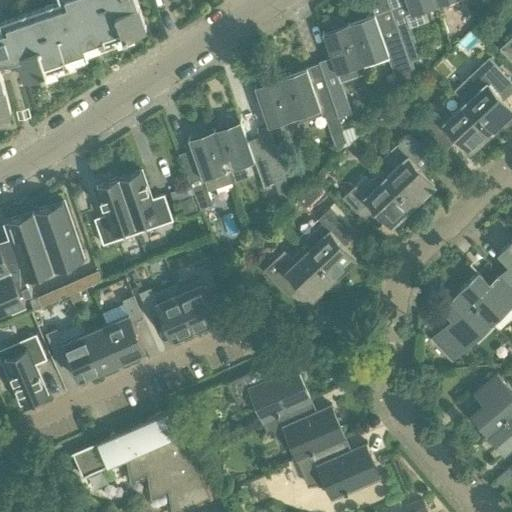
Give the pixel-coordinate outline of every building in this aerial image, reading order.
[(0,113),(11,111),(0,71),(20,66),(24,77),(88,56),(85,48),(146,27),(137,0),(66,0),(68,4),(6,25),(7,28),(0,29),(0,113)] [(407,0),(408,1),(391,7),(395,19),(415,74),(416,74),(411,59),(421,56),(410,26),(429,19),(425,8),(437,3),(435,0),(407,0)] [(350,21),(365,65),(389,57),(399,87),(417,80),(415,74),(395,19),(391,7),(375,13),(350,21)] [(324,30),(333,57),(320,62),(339,118),(352,113),(341,82),(367,73),(365,65),(350,21),(324,30)] [(507,56),(511,61),(511,36),(499,48),(507,56)] [(320,62),(307,66),(281,75),(295,115),(320,106),(321,112),(324,111),(337,150),(348,145),(339,118),(320,62)] [(255,84),(269,124),(278,120),(284,136),(300,130),(295,115),(281,75),(255,84)] [(511,110),(511,109),(501,98),(486,82),(466,102),(492,130),(511,110)] [(444,122),(457,136),(470,150),(492,130),(466,102),(444,122)] [(421,122),(428,130),(441,118),(433,110),(421,122)] [(259,131),(247,135),(241,119),(216,127),(234,180),(259,172),(264,186),(276,182),(259,131)] [(258,128),(259,131),(276,182),(279,191),(282,199),(293,196),(268,125),(258,128)] [(190,136),(195,151),(180,155),(186,170),(200,207),(213,203),(203,176),(211,174),(216,187),(219,194),(235,188),(232,181),(234,180),(216,127),(190,136)] [(397,144),(405,152),(418,140),(410,132),(397,144)] [(435,183),(409,155),(387,176),(413,203),(435,183)] [(142,168),(119,176),(135,222),(134,222),(138,231),(173,219),(164,193),(152,198),(142,168)] [(391,224),(413,203),(387,176),(382,170),(370,182),(364,175),(343,195),(351,203),(357,211),(369,200),(379,211),(391,224)] [(135,222),(119,176),(97,184),(107,214),(95,217),(103,243),(117,238),(114,229),(134,222),(135,222)] [(314,183),(306,191),(314,200),(322,192),(314,183)] [(197,207),(191,195),(180,200),(186,212),(197,207)] [(55,213),(52,203),(33,210),(36,220),(27,223),(23,213),(5,220),(10,235),(0,238),(0,312),(25,302),(21,292),(24,290),(25,293),(32,290),(26,276),(83,255),(68,209),(55,213)] [(319,218),(322,221),(301,241),(335,277),(357,257),(345,245),(357,233),(332,206),(319,218)] [(509,262),(499,272),(511,285),(511,238),(498,251),(509,262)] [(313,298),(335,277),(301,241),(299,243),(302,246),(292,257),(285,250),(277,257),(264,269),(289,296),(301,285),(313,298)] [(176,282),(196,329),(209,324),(209,323),(218,318),(206,290),(217,286),(207,263),(196,267),(201,277),(179,287),(177,282),(176,282)] [(103,279),(99,269),(37,295),(42,305),(69,294),(79,290),(103,279)] [(478,270),(460,287),(492,321),(511,301),(511,285),(499,272),(489,281),(478,270)] [(183,335),(196,329),(176,282),(154,292),(151,286),(140,291),(150,314),(161,310),(173,338),(183,334),(183,335)] [(492,321),(460,287),(442,304),(456,319),(446,328),(444,325),(433,335),(454,357),(464,348),(492,321)] [(82,297),(79,290),(69,294),(72,301),(82,297)] [(129,313),(107,322),(123,359),(124,360),(136,355),(136,354),(146,350),(133,322),(144,317),(134,294),(123,298),(129,313)] [(107,322),(85,332),(102,370),(114,364),(123,359),(107,322)] [(102,370),(85,332),(63,341),(57,327),(46,332),(56,355),(67,350),(79,379),(89,374),(89,375),(102,370)] [(47,358),(36,333),(1,348),(11,372),(8,373),(16,392),(19,390),(24,401),(47,391),(35,363),(47,358)] [(275,360),(229,380),(235,393),(249,387),(263,418),(313,396),(298,364),(281,372),(275,360)] [(472,412),(488,431),(511,411),(511,386),(499,371),(475,391),(484,401),(472,412)] [(319,409),(313,396),(263,418),(269,432),(283,425),(298,456),(347,434),(333,402),(319,409)] [(174,407),(161,413),(156,415),(136,424),(133,421),(124,429),(116,432),(113,434),(108,436),(103,438),(101,436),(92,443),(73,451),(83,475),(127,456),(130,480),(148,473),(151,497),(169,490),(171,511),(179,511),(213,497),(174,407)] [(511,411),(488,431),(505,450),(511,443),(511,411)] [(353,447),(347,434),(298,456),(297,457),(308,483),(326,481),(333,496),(382,473),(367,441),(353,447)] [(25,476),(22,471),(16,473),(18,479),(25,476)] [(421,511),(428,509),(422,497),(410,503),(414,511),(421,511)]
